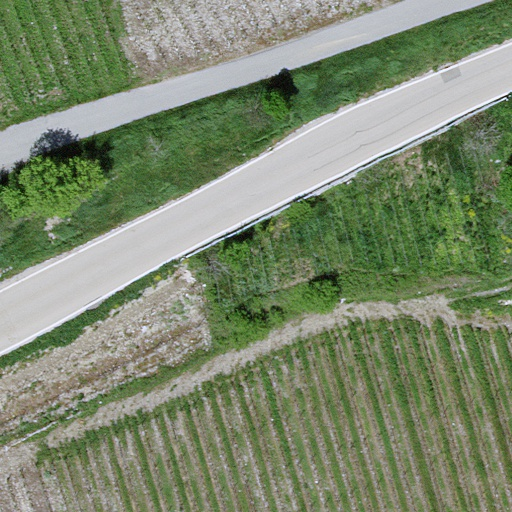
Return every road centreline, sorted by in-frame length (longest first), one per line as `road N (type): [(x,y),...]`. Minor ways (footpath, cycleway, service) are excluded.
road 1 (tertiary): [(0,329),(511,76)]
road 2 (unclassified): [(388,0),(0,153)]
